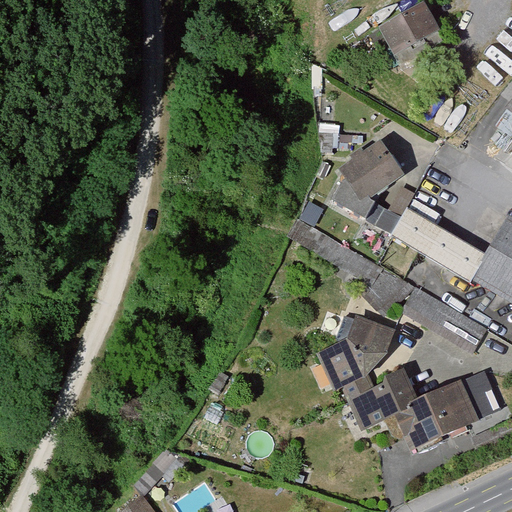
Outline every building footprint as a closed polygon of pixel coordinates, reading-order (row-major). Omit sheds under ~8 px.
[(420,11),(375,35),(392,66),(437,42),(420,11)] [(335,174),(355,210),(399,185),(379,149),(335,174)] [(418,199),(403,224),(511,290),(511,216),(494,246),(418,199)] [(478,346),(487,323),(411,293),(402,317),(478,346)] [(403,319),(350,301),(349,331),(322,352),(373,427),(406,412),(422,447),(511,407),(511,372),(503,376),(496,363),(432,390),(419,363),(399,346),(403,319)] [(154,511),(143,496),(120,511),(154,511)]
